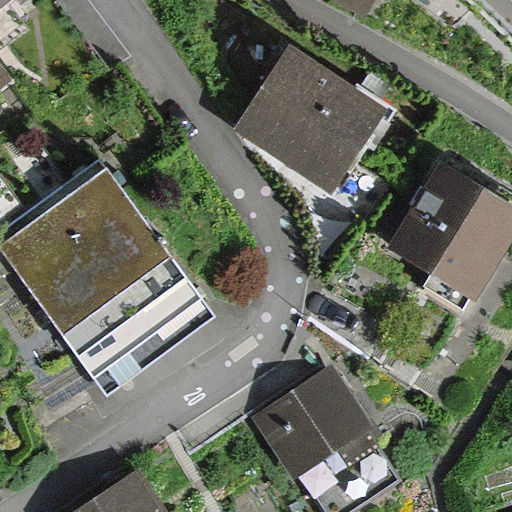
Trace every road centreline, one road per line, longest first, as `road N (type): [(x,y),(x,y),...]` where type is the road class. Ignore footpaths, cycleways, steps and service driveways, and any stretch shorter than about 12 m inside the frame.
road 1 (residential): [(113,0),(268,216),(283,288),(274,317),(220,374),(12,511)]
road 2 (residential): [(286,0),(511,130)]
